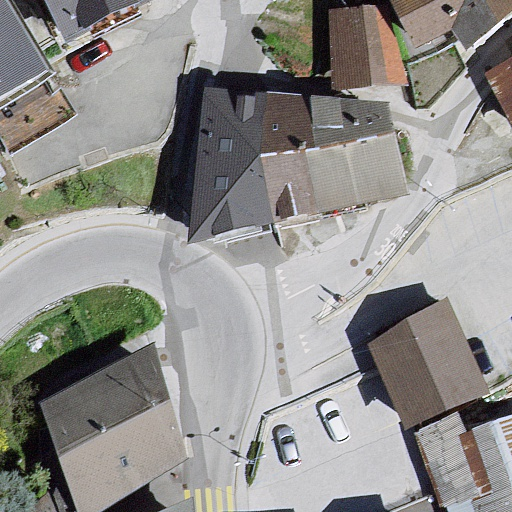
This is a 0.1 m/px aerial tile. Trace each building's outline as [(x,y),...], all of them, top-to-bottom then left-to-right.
[(0,0),(0,116),(58,81),(7,0),(0,0)] [(45,0),(74,61),(172,14),(165,0),(45,0)] [(474,66),(511,41),(511,0),(392,0),(431,69),(461,50),(474,66)] [(399,16),(331,18),(334,101),(420,98),(399,16)] [(511,76),(487,88),(511,140),(511,76)] [(203,97),(197,254),(315,239),(420,216),(398,119),(203,97)] [(447,317),(367,355),(410,447),(459,424),(491,409),(447,317)] [(45,419),(76,511),(128,511),(193,473),(158,356),(45,419)] [(459,424),(410,447),(432,511),(511,511),(511,429),(467,446),(459,424)]
